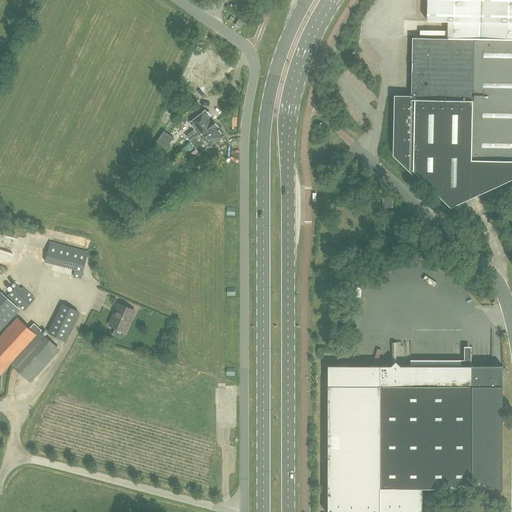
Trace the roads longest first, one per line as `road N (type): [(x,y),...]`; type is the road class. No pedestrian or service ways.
road 1 (primary): [(289,511),(287,118),(311,33),(332,0)]
road 2 (primary): [(307,0),(271,81),(264,129),(265,511)]
road 3 (unclassified): [(243,370),(253,55),(178,0)]
road 4 (unclassified): [(511,318),(482,266),(373,161)]
road 5 (unclassified): [(243,370),(244,511)]
